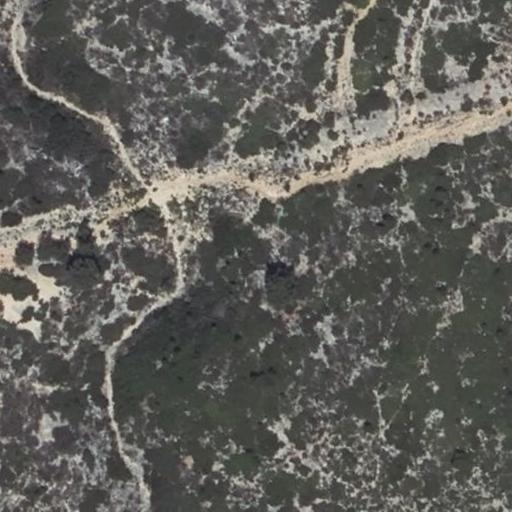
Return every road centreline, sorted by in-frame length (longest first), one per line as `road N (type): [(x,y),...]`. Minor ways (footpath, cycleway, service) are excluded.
road 1 (track): [(329,145),(327,75),(356,0)]
road 2 (track): [(422,0),(408,39),(405,120)]
